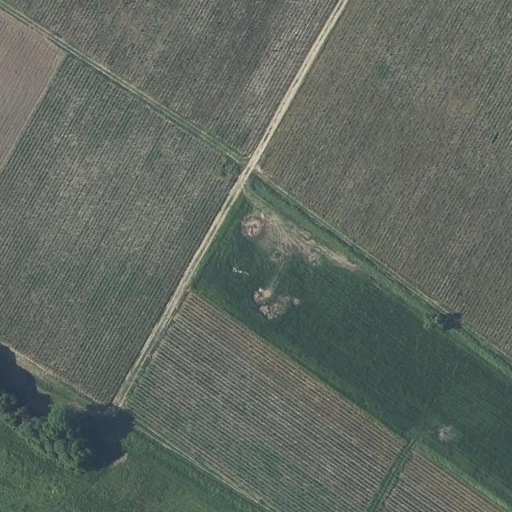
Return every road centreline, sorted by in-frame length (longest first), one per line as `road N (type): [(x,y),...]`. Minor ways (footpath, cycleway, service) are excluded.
road 1 (track): [(0,349),(108,417),(342,0)]
road 2 (track): [(0,3),(249,165)]
